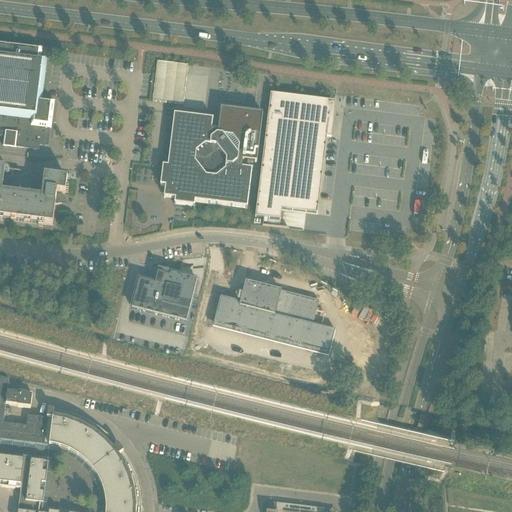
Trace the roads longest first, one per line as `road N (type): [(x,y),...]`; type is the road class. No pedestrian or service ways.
road 1 (primary): [(0,9),(479,70)]
road 2 (primary): [(483,33),(203,0)]
road 3 (unclassified): [(351,267),(226,237),(116,252)]
road 4 (tertiary): [(453,301),(490,183),(505,73)]
road 5 (tertiary): [(479,70),(471,150),(436,283)]
road 6 (tertiary): [(400,511),(453,301)]
road 7 (tertiary): [(431,302),(379,511)]
road 8 (residential): [(116,252),(124,174),(0,162)]
